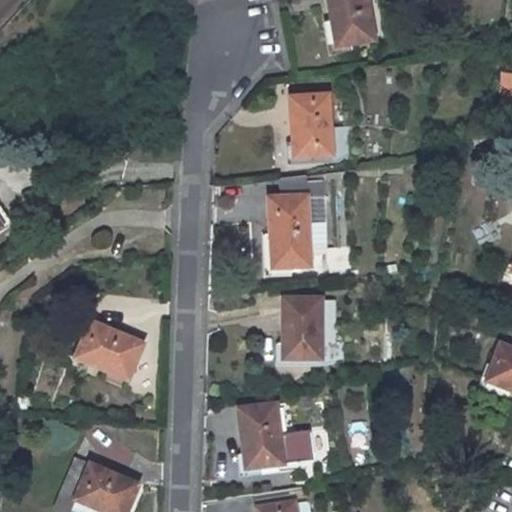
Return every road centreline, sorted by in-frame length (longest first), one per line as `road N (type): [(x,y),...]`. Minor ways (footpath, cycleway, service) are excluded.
road 1 (residential): [(240,29),(190,121),(180,511)]
road 2 (unknown): [(188,220),(110,219),(66,239),(0,293)]
